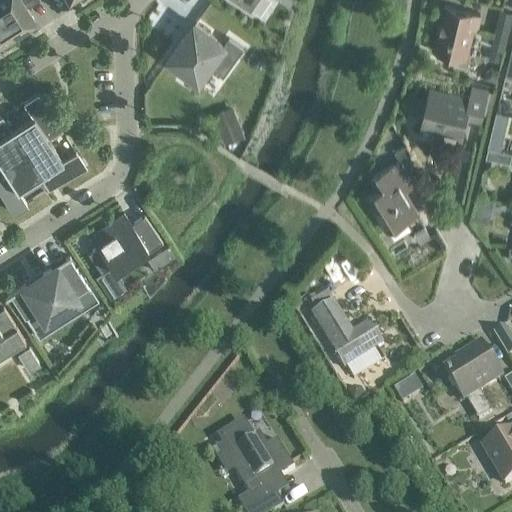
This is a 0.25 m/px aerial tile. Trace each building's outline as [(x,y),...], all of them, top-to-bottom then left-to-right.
[(0,0),(0,10),(14,32),(33,19),(22,2),(24,0),(0,0)] [(236,0),(250,9),(255,0),(236,0)] [(476,29),(480,14),(444,5),(432,51),(465,59),(473,28),(476,29)] [(490,47),(505,50),(511,19),(511,12),(499,9),(490,47)] [(0,46),(8,41),(5,37),(14,32),(0,10),(0,46)] [(194,22),(168,58),(199,81),(209,66),(222,76),(243,48),(229,38),(224,44),(194,22)] [(484,71),(482,80),(495,83),(498,70),(490,68),(484,71)] [(480,120),(487,89),(472,85),(469,97),(430,88),(420,127),(461,137),(465,117),(480,120)] [(31,115),(10,129),(9,129),(24,152),(47,137),(47,138),(61,129),(37,92),(23,102),(31,115)] [(9,129),(10,129),(1,115),(0,115),(0,164),(1,166),(1,167),(24,152),(9,129)] [(244,136),(237,118),(219,126),(226,143),(244,136)] [(492,131),(488,147),(500,149),(504,133),(492,131)] [(47,137),(24,152),(39,175),(38,175),(47,189),(84,165),(75,151),(61,159),(47,138),(47,137)] [(405,189),(424,176),(404,144),(394,150),(400,158),(370,177),(377,188),(366,195),(387,228),(418,209),(405,189)] [(485,158),(497,161),(499,151),(487,149),(485,158)] [(1,167),(1,166),(0,166),(0,194),(11,212),(26,202),(17,189),(38,175),(39,175),(24,152),(1,167)] [(477,210),(475,220),(488,223),(490,213),(477,210)] [(97,246),(87,252),(101,272),(95,276),(108,295),(123,284),(113,269),(145,247),(147,250),(161,241),(143,214),(130,223),(123,213),(90,236),(97,246)] [(169,244),(152,255),(160,266),(176,254),(173,250),(169,244)] [(69,256),(3,297),(5,299),(10,295),(24,317),(25,317),(37,337),(40,335),(38,332),(80,305),(93,297),(69,258),(70,257),(69,256)] [(324,289),(306,299),(312,309),(330,298),(324,289)] [(368,323),(358,329),(352,333),(333,301),(311,314),(343,369),(382,346),(368,323)] [(0,308),(0,356),(24,341),(3,307),(0,308)] [(511,337),(505,327),(501,329),(492,334),(507,358),(511,354),(511,337)] [(468,355),(443,370),(462,401),(465,399),(477,420),(482,416),(490,411),(478,391),(501,377),(479,343),(466,351),(468,355)] [(27,368),(38,361),(29,346),(17,353),(27,368)] [(511,396),(511,375),(503,381),(511,396)] [(411,383),(397,392),(403,403),(418,394),(411,383)] [(352,388),(345,392),(352,403),(363,396),(360,390),(352,388)] [(226,447),(216,453),(224,467),(229,464),(248,495),(237,502),(243,511),(250,511),(276,496),(269,484),(294,469),(276,441),(267,447),(258,433),(253,437),(245,423),(233,431),(221,438),(226,447)] [(511,428),(481,447),(503,485),(511,479),(511,428)]
